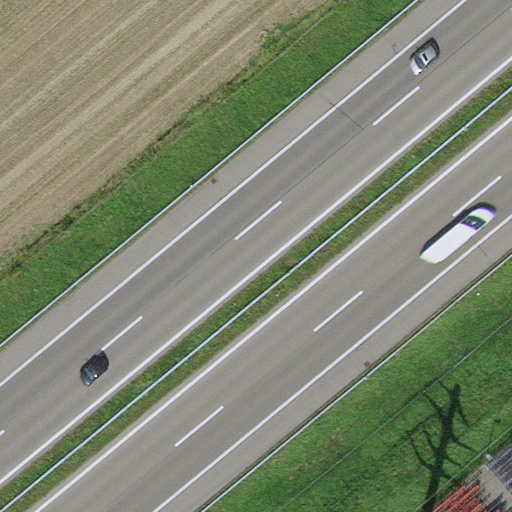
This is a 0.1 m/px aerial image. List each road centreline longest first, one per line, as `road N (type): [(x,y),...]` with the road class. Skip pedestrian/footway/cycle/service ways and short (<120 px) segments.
road 1 (motorway): [(511,13),(0,436)]
road 2 (motorway): [(99,511),(511,171)]
